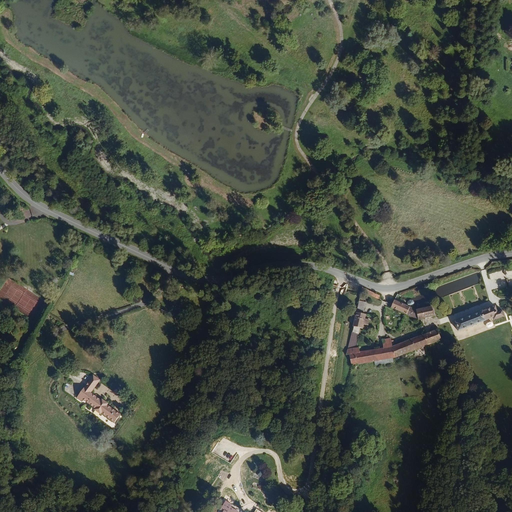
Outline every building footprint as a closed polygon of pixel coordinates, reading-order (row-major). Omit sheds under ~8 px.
[(356,313),(363,315),(366,302),(359,300),(356,313)] [(410,307),(394,300),(391,307),(407,314),(410,307)] [(435,316),(433,305),(416,309),(418,319),(435,316)] [(505,317),(503,310),(499,312),(497,306),(454,321),(458,332),(493,319),(494,321),(505,317)] [(418,319),(416,309),(410,307),(407,314),(418,319)] [(368,325),(369,320),(365,319),(366,316),(363,315),(356,313),(353,326),(360,327),(363,328),(364,324),(368,325)] [(442,340),(437,329),(423,334),(427,345),(442,340)] [(355,348),(358,333),(352,332),(348,349),(355,348)] [(427,345),(423,334),(392,346),(397,358),(427,345)] [(397,358),(392,346),(360,351),(359,347),(355,348),(348,349),(346,355),(349,354),(351,364),(397,358)] [(91,392),(100,380),(93,375),(78,396),(83,400),(96,409),(95,410),(101,415),(102,414),(115,423),(121,414),(108,405),(109,404),(102,399),(102,400),(91,392)] [(339,449),(342,440),(336,439),(334,448),(339,449)] [(237,511),(238,511),(231,507),(233,504),(226,500),(221,509),(223,510),(221,511),(260,511),(256,510),(255,511),(237,511)]
